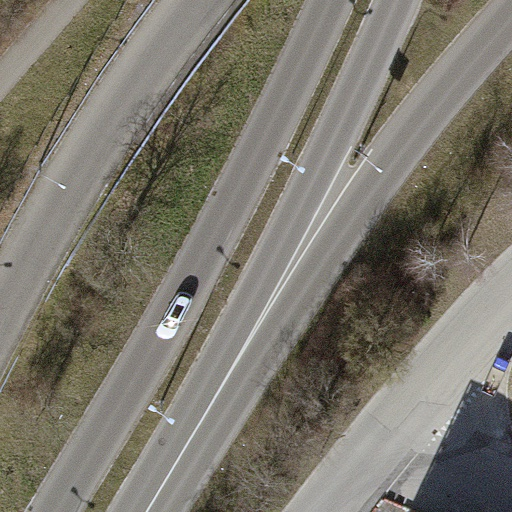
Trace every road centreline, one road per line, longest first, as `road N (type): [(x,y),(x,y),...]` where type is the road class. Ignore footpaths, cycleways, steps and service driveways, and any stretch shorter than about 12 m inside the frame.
road 1 (tertiary): [(149,511),(387,164),(511,18)]
road 2 (tertiary): [(331,0),(221,225),(51,511)]
road 3 (tertiary): [(145,511),(397,0)]
road 4 (tertiary): [(189,0),(0,321)]
road 5 (unclassified): [(333,511),(511,300)]
